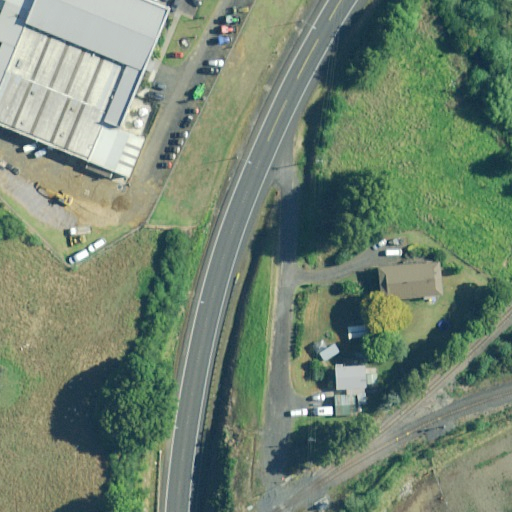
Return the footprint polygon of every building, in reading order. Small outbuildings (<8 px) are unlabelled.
[(0,0),(0,118),(105,162),(171,0),(0,0)] [(434,261),(370,267),(374,301),(437,295),(434,261)] [(314,295),(306,290),(295,308),(303,313),(314,295)] [(365,325),(344,326),(344,339),(366,338),(365,325)] [(304,356),(307,329),(296,328),(294,355),(304,356)] [(340,331),(327,331),(326,347),(339,347),(340,331)] [(328,351),(311,350),(311,359),(328,360),(328,351)] [(393,358),(385,366),(393,375),(402,366),(393,358)] [(330,388),(342,388),(342,394),(360,394),(360,388),(360,366),(330,366),(330,388)] [(350,395),(331,395),(330,414),(350,415),(350,395)] [(268,426),(259,425),(255,453),(264,454),(268,426)]
